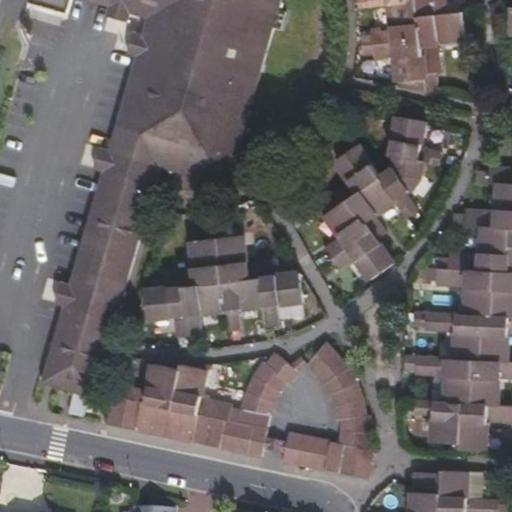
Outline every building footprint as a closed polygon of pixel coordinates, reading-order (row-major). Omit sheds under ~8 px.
[(244,145),(286,0),(31,0),(31,3),(68,14),(72,0),(136,0),(168,9),(126,155),(166,166),(195,174),(244,145)] [(58,388),(120,174),(126,155),(168,9),(136,0),(86,0),(112,7),(109,17),(132,23),(135,14),(151,19),(147,35),(136,33),(130,55),(140,58),(112,151),(102,149),(97,170),(106,172),(73,287),(63,283),(57,305),(67,308),(45,384),(58,388)] [(417,3),(417,0),(357,0),(358,8),(389,5),(417,3)] [(448,16),(445,0),(417,0),(417,3),(419,19),(448,16)] [(421,42),(419,19),(417,3),(389,5),(392,32),(380,33),(380,36),(361,37),(362,47),(421,42)] [(453,36),(466,35),(464,14),(448,16),(419,19),(421,42),(425,81),(425,87),(438,86),(436,75),(440,75),(437,43),(453,42),(453,36)] [(425,81),(421,42),(362,47),(363,55),(383,54),(382,57),(395,56),(398,83),(425,81)] [(425,87),(425,81),(398,83),(397,87),(438,95),(438,86),(425,87)] [(442,150),(422,146),(427,118),(398,113),(391,152),(396,154),(425,160),(441,162),(442,150)] [(382,174),(359,142),(337,159),(352,182),(335,194),(341,203),(349,197),(381,175),(382,174)] [(421,176),(424,167),(425,160),(396,154),(395,164),(382,174),(381,175),(397,198),(409,215),(419,208),(407,191),(416,184),(421,176)] [(160,186),(166,166),(126,155),(120,174),(160,186)] [(511,163),(491,163),(491,166),(479,166),(478,180),(505,180),(511,180),(511,163)] [(98,399),(160,186),(120,174),(58,388),(98,399)] [(375,214),(397,198),(381,175),(349,197),(372,229),(378,239),(388,231),(375,214)] [(511,224),(511,180),(505,180),(505,194),(499,193),(499,209),(467,208),(467,211),(456,211),(456,223),(491,225),(511,225),(511,224)] [(372,229),(349,197),(341,203),(327,212),(342,235),(325,249),(332,258),(372,229)] [(509,269),(511,225),(491,225),(490,237),(484,237),(483,251),(452,250),(452,254),(441,254),(441,266),(497,268),(509,269)] [(395,261),(378,239),(372,229),(332,258),(339,268),(356,255),(373,278),(395,261)] [(292,271),(290,260),(280,260),(279,257),(249,261),(247,246),(241,247),(239,234),(220,236),(224,280),(263,275),(292,271)] [(224,280),(220,236),(200,239),(200,251),(195,252),(197,267),(165,271),(166,275),(154,276),(156,289),(186,285),(224,280)] [(495,314),(497,268),(441,266),(430,265),(428,278),(439,278),(439,283),(470,284),(469,300),(474,300),(474,313),(484,313),(495,314)] [(511,268),(509,269),(497,268),(495,314),(511,314),(511,268)] [(305,298),(302,270),(292,271),(263,275),(266,303),(269,325),(280,324),(279,302),(305,298)] [(266,303),(263,275),(224,280),(227,308),(230,329),(241,328),(239,307),(266,303)] [(227,308),(224,280),(186,285),(192,334),(204,332),(201,311),(227,308)] [(192,334),(186,285),(156,289),(146,289),(151,317),(177,314),(180,336),(192,334)] [(483,358),(484,313),(474,313),(416,311),(416,323),(425,324),(425,328),(458,329),(457,344),(462,345),(461,357),(474,358),(483,358)] [(511,332),(511,314),(495,314),(484,313),(483,358),(503,359),(503,345),(509,346),(509,332),(511,332)] [(321,372),(342,353),(329,342),(311,362),(321,372)] [(301,370),(294,363),(279,353),(271,364),(289,379),(293,381),(301,370)] [(328,383),(352,367),(342,353),(321,372),(328,383)] [(311,362),(304,355),(294,363),(301,370),(311,362)] [(472,401),(474,358),(461,357),(407,355),(406,367),(415,367),(415,372),(447,373),(447,388),(452,388),(452,401),(462,401),(472,401)] [(499,389),(499,375),(511,375),(511,359),(503,359),(483,358),(474,358),(472,401),(494,403),(494,389),(499,389)] [(289,379),(271,364),(268,361),(257,376),(282,389),(289,379)] [(203,398),(206,383),(201,381),(204,368),(184,363),(183,370),(175,408),(185,410),(200,413),(214,415),(228,418),(243,421),(245,410),(233,408),(234,404),(203,398)] [(175,408),(183,370),(155,365),(149,391),(131,387),(128,397),(131,398),(145,401),(158,404),(171,407),(175,408)] [(361,384),(352,367),(328,383),(334,393),(361,384)] [(282,389),(257,376),(250,391),(276,402),(282,389)] [(339,406),(366,400),(361,384),(334,393),(339,406)] [(273,413),(276,402),(250,391),(245,407),(273,413)] [(125,426),(131,398),(128,397),(116,394),(110,423),(125,426)] [(138,429),(145,401),(131,398),(125,426),(138,429)] [(461,441),(462,401),(452,401),(414,399),(414,411),(434,412),(433,440),(461,441)] [(369,415),(366,400),(339,406),(342,419),(345,418),(345,417),(369,415)] [(152,432),(158,404),(145,401),(138,429),(152,432)] [(511,403),(494,403),(472,401),(462,401),(461,441),(461,447),(482,448),(482,435),(488,434),(489,419),(511,420),(511,403)] [(166,435),(171,407),(158,404),(152,432),(166,435)] [(180,438),(185,410),(175,408),(171,407),(166,435),(180,438)] [(270,426),(273,413),(245,407),(245,410),(243,421),(256,424),(270,426)] [(195,441),(200,413),(185,410),(180,438),(195,441)] [(208,444),(214,415),(200,413),(195,441),(208,444)] [(222,447),(228,418),(214,415),(208,444),(222,447)] [(373,431),(372,415),(369,415),(345,417),(345,418),(345,431),(373,431)] [(236,450),(243,421),(228,418),(222,447),(236,450)] [(251,454),(256,424),(243,421),(236,450),(251,454)] [(266,447),(268,435),(270,426),(256,424),(251,454),(265,457),(266,447)] [(371,449),(373,431),(345,431),(344,443),(349,444),(363,447),(371,449)] [(300,464),(306,435),(292,432),(290,440),(288,451),(286,461),(300,464)] [(288,451),(290,440),(279,438),(268,435),(266,447),(276,448),(288,451)] [(314,467),(320,438),(306,435),(300,464),(314,467)] [(328,470),(334,441),(320,438),(314,467),(328,470)] [(343,473),(349,444),(344,443),(334,441),(328,470),(343,473)] [(357,476),(363,447),(349,444),(343,473),(357,476)] [(370,479),(376,450),(371,449),(363,447),(357,476),(370,479)] [(511,511),(511,506),(504,507),(504,502),(473,501),(474,486),(469,486),(470,472),(447,471),(447,474),(445,511),(511,511)] [(445,511),(447,474),(420,473),(419,493),(418,493),(416,511),(445,511)]
